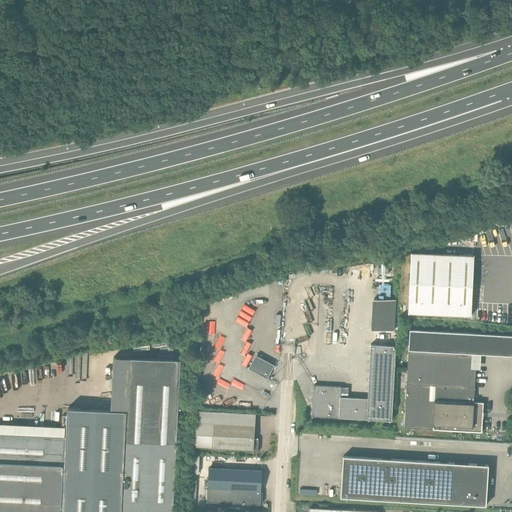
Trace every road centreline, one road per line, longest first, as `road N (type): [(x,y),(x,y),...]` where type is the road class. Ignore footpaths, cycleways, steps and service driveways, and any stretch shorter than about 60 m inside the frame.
road 1 (motorway): [(499,58),(220,144),(0,198)]
road 2 (motorway): [(499,58),(404,71),(0,170)]
road 3 (motorway): [(0,268),(304,156)]
road 4 (motorway): [(0,235),(304,156)]
road 5 (motorway): [(304,156),(511,89)]
road 6 (residential): [(280,511),(286,362)]
